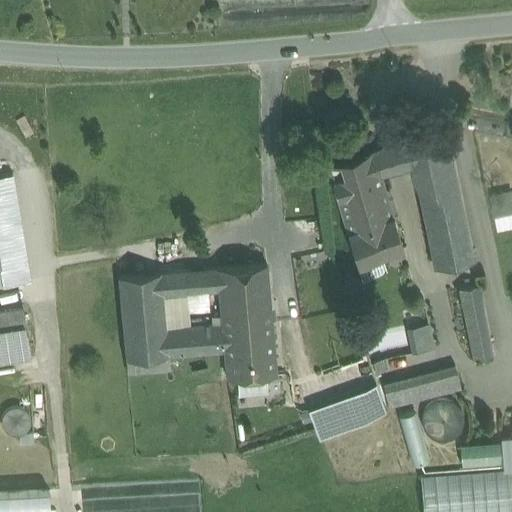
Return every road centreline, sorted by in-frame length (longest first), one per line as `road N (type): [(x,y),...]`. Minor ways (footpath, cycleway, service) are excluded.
road 1 (tertiary): [(0,46),(177,53),(386,38)]
road 2 (tertiary): [(386,38),(511,25)]
